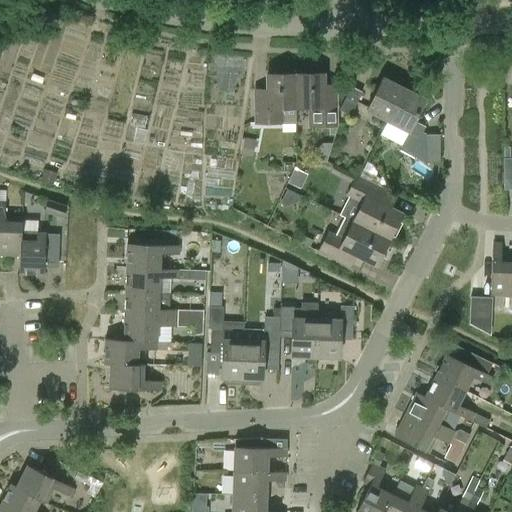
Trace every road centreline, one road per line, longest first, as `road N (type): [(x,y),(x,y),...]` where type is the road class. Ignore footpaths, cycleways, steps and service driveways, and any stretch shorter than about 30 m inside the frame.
road 1 (residential): [(21,431),(328,416)]
road 2 (tertiary): [(109,0),(212,23),(343,27)]
road 3 (residential): [(328,416),(356,388),(442,215)]
road 4 (residential): [(442,215),(454,182),(446,28)]
